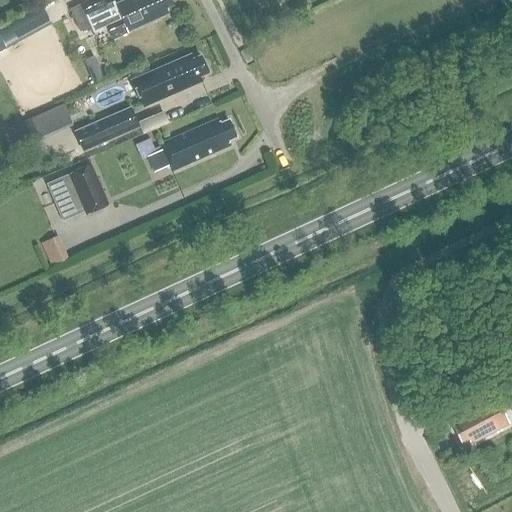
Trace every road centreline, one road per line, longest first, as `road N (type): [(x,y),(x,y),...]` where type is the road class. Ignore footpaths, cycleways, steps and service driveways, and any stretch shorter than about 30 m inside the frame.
road 1 (unknown): [(0,317),(511,81)]
road 2 (trunk): [(0,377),(511,143)]
road 3 (track): [(511,228),(402,279),(384,301),(376,338),(419,441)]
road 4 (unknown): [(313,173),(329,80),(501,0)]
road 5 (track): [(255,101),(482,0)]
road 6 (residential): [(294,183),(205,0)]
